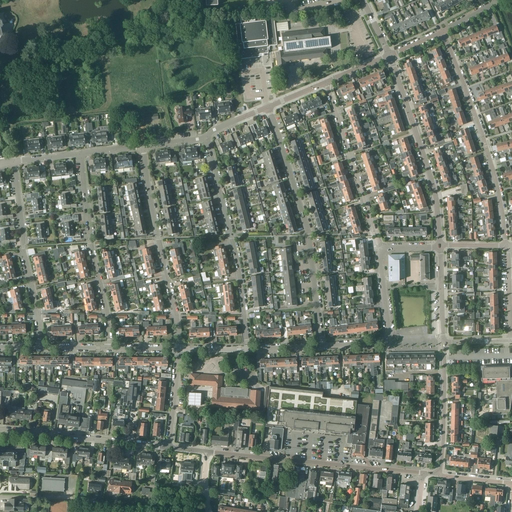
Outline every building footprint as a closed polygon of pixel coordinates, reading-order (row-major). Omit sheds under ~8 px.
[(448,0),(446,2),(444,0),(441,0),(443,3),(446,10),(452,6),(448,0)] [(446,10),(443,3),(440,4),(437,5),(437,6),(438,6),(441,12),(446,10)] [(422,11),(420,8),(418,9),(420,13),(421,15),(424,22),(430,19),(428,16),(430,15),(428,11),(423,13),(422,11)] [(410,16),(407,12),(407,11),(405,12),(405,13),(406,15),(412,27),(418,24),(415,17),(411,19),(410,15),(410,16)] [(397,25),(393,16),(391,13),(384,17),(385,20),(390,18),(394,26),(391,28),(394,35),(400,32),(397,25)] [(415,17),(418,24),(424,22),(421,15),(420,13),(417,14),(418,16),(415,17)] [(277,46),(274,16),(264,17),(241,19),(241,24),(236,25),(240,60),(260,57),(259,55),(268,54),(268,48),(270,48),(270,47),(277,46)] [(403,22),(406,29),(412,27),(409,20),(406,21),(403,22)] [(287,22),(276,23),(277,31),(288,30),(287,22)] [(403,32),(406,30),(405,30),(406,29),(403,23),(397,25),(400,32),(403,31),(403,32)] [(496,26),(490,28),(493,35),(498,33),(496,27),(496,26)] [(490,28),(485,30),(487,37),(493,35),(490,28)] [(284,52),(276,53),(278,70),(286,69),(285,62),(308,59),(327,57),(326,49),(331,48),(329,36),(324,37),(323,29),(298,32),(288,34),(281,34),(282,42),(284,52)] [(474,34),(468,37),(471,44),(472,46),(475,45),(477,49),(479,48),(479,46),(474,34)] [(458,44),(456,45),(458,49),(460,48),(463,47),(466,46),(463,39),(460,40),(457,41),(458,44)] [(434,56),(434,57),(441,54),(439,48),(432,51),(434,56)] [(492,56),(489,58),(493,67),(499,65),(494,53),(492,49),(490,49),(492,54),(492,56)] [(496,52),(494,53),(499,65),(504,63),(502,56),(499,57),(496,52)] [(427,63),(435,60),(436,62),(443,60),(443,59),(441,54),(434,57),(432,58),(428,59),(426,60),(427,63)] [(485,56),(483,57),(484,61),(485,63),(488,69),(493,67),(489,58),(486,59),(485,56)] [(407,63),(404,64),(406,70),(419,66),(419,64),(415,65),(413,65),(411,59),(406,61),(407,63)] [(429,69),(430,71),(433,70),(445,65),(443,60),(436,62),(433,64),(435,67),(429,69)] [(474,61),(472,62),(477,74),(482,72),(480,65),(477,66),(476,64),(474,61)] [(472,68),(469,69),(471,76),(477,74),(472,62),(470,62),(471,66),(472,68)] [(441,73),(441,74),(448,71),(447,71),(445,65),(433,70),(434,72),(437,71),(439,71),(441,73)] [(419,66),(406,70),(408,76),(416,74),(414,70),(416,70),(420,68),(419,66)] [(382,71),(376,73),(381,86),(384,85),(381,79),(385,78),(382,71)] [(441,74),(442,77),(443,79),(450,77),(450,76),(448,71),(441,74)] [(376,73),(370,76),(373,83),(374,85),(378,83),(379,87),(381,86),(376,73)] [(416,74),(408,76),(410,83),(423,78),(423,76),(419,77),(417,78),(416,74)] [(370,76),(364,78),(367,85),(370,93),(372,92),(371,90),(370,86),(369,84),(373,83),(370,76)] [(452,82),(450,77),(443,79),(441,80),(439,81),(440,84),(442,84),(442,86),(440,87),(441,90),(451,86),(450,83),(452,82)] [(364,78),(358,81),(361,88),(364,86),(365,86),(368,94),(370,93),(367,85),(364,78)] [(423,78),(410,83),(411,85),(411,86),(411,88),(412,88),(413,89),(422,86),(421,82),(424,80),(423,78)] [(351,84),(345,86),(351,99),(353,97),(351,92),(354,90),(351,84)] [(509,91),(506,84),(501,86),(503,93),(506,92),(509,91)] [(345,86),(339,89),(342,96),(346,94),(349,102),(346,103),(347,106),(353,104),(351,99),(345,86)] [(422,86),(413,89),(415,95),(427,91),(429,90),(428,88),(423,89),(422,86)] [(498,95),(503,93),(501,86),(495,88),(498,95)] [(498,97),(498,95),(495,88),(490,90),(492,97),(495,96),(497,101),(500,100),(498,97)] [(448,91),(450,97),(457,95),(455,89),(448,91)] [(487,99),(492,97),(490,90),(484,92),(487,99)] [(427,91),(415,95),(416,101),(426,97),(425,94),(428,92),(427,91)] [(377,103),(378,106),(393,101),(391,94),(388,95),(387,92),(376,96),(377,98),(378,98),(379,99),(382,98),(383,101),(377,103)] [(487,100),(487,99),(484,92),(479,94),(480,98),(477,99),(478,102),(484,100),(487,105),(488,104),(487,100)] [(315,99),(313,100),(316,108),(327,104),(324,97),(319,99),(319,98),(318,98),(318,97),(317,97),(316,97),(316,98),(315,98),(315,99)] [(224,113),(230,112),(230,110),(233,109),(232,100),(223,101),(224,113)] [(308,102),(307,103),(310,110),(310,111),(311,113),(317,110),(316,108),(313,100),(310,101),(309,101),(308,101),(308,102),(307,102),(308,102)] [(224,113),(223,101),(214,102),(215,110),(218,110),(218,113),(224,113)] [(393,101),(378,106),(379,108),(385,107),(386,110),(395,107),(395,106),(393,101)] [(458,101),(451,103),(452,106),(453,109),(460,107),(460,106),(458,101)] [(205,120),(211,119),(211,116),(214,115),(212,103),(209,103),(209,108),(204,108),(205,120)] [(301,106),(298,107),(302,116),(305,115),(304,113),(310,110),(307,103),(304,104),(304,103),(303,103),(302,103),(302,104),(302,105),(301,105),(301,106)] [(426,105),(419,108),(421,114),(433,109),(433,107),(430,108),(429,104),(426,105)] [(290,115),(294,124),(302,121),(301,118),(296,107),(293,108),(295,113),(290,115)] [(379,119),(381,118),(384,117),(397,113),(395,107),(386,110),(387,113),(380,115),(381,116),(381,117),(379,117),(378,118),(378,119),(379,119)] [(186,109),(186,108),(178,109),(178,115),(177,116),(177,117),(177,118),(177,119),(178,119),(179,119),(179,123),(188,122),(187,115),(188,115),(189,117),(192,116),(191,109),(186,109)] [(205,120),(204,108),(195,110),(196,117),(199,116),(199,118),(200,121),(205,120)] [(356,108),(347,111),(349,117),(359,114),(365,112),(364,109),(357,111),(356,108)] [(505,117),(505,115),(503,111),(502,108),(500,109),(502,115),(499,116),(500,119),(502,125),(508,123),(505,117)] [(433,109),(421,114),(423,120),(432,117),(431,113),(434,111),(433,109)] [(497,127),(492,114),(491,110),(489,111),(484,112),(486,116),(490,115),(491,119),(492,121),(489,122),(491,129),(497,127)] [(283,112),(280,113),(286,127),(294,124),(290,115),(285,117),(283,112)] [(462,112),(455,115),(457,120),(464,118),(462,112)] [(391,118),(392,122),(399,119),(397,113),(384,117),(381,118),(381,119),(382,121),(386,120),(391,118)] [(502,125),(500,119),(497,120),(494,113),(492,114),(497,127),(502,125)] [(359,114),(349,117),(351,123),(360,120),(359,114)] [(320,124),(314,126),(315,129),(319,128),(321,127),(328,125),(326,118),(324,119),(323,116),(318,118),(318,121),(319,121),(320,124)] [(432,117),(423,120),(425,126),(435,123),(432,117)] [(466,123),(464,118),(457,120),(459,126),(466,124),(466,123)] [(271,133),(265,119),(262,120),(265,126),(255,130),(253,125),(250,126),(256,139),(271,133)] [(389,129),(401,125),(399,119),(392,122),(393,124),(388,126),(389,129)] [(360,120),(351,123),(353,130),(369,125),(368,123),(362,124),(360,120)] [(435,123),(425,126),(427,132),(434,130),(433,126),(435,126),(438,124),(438,122),(435,123)] [(328,125),(321,127),(323,133),(330,131),(328,125)] [(369,125),(353,130),(355,136),(362,134),(361,131),(370,128),(369,126),(369,125)] [(403,131),(401,125),(389,129),(389,131),(393,131),(394,135),(403,131)] [(246,144),(254,140),(248,127),(245,128),(247,133),(242,135),(246,144)] [(462,137),(469,135),(469,134),(468,129),(460,131),(462,137)] [(109,130),(100,131),(102,143),(108,142),(107,138),(110,138),(109,130)] [(434,130),(427,132),(427,133),(429,138),(436,136),(435,134),(434,130)] [(92,132),(89,133),(90,142),(93,142),(96,142),(96,143),(102,143),(100,131),(92,132)] [(324,137),(319,140),(319,142),(323,140),(325,140),(332,137),(330,131),(323,133),(324,137)] [(237,137),(235,132),(232,133),(238,147),(246,144),(242,135),(237,137)] [(87,133),(78,134),(79,145),(85,145),(85,143),(88,143),(88,142),(90,142),(89,133),(87,133)] [(70,140),(67,140),(68,147),(71,146),(71,145),(74,145),(74,146),(79,145),(78,134),(69,135),(70,140)] [(228,151),(236,148),(230,134),(227,135),(230,141),(225,143),(228,151)] [(355,136),(357,142),(364,140),(366,139),(370,138),(374,137),(373,135),(369,136),(366,137),(363,137),(362,134),(355,136)] [(462,137),(461,137),(461,138),(462,143),(464,143),(471,140),(469,135),(462,137)] [(57,148),(63,147),(63,144),(65,144),(64,136),(56,137),(57,148)] [(436,136),(429,138),(431,145),(438,142),(436,136)] [(57,148),(56,137),(47,138),(48,146),(51,145),(51,149),(57,148)] [(332,137),(325,140),(327,146),(334,143),(332,137)] [(35,151),(41,150),(40,149),(43,148),(42,138),(33,139),(35,151)] [(392,147),(392,148),(392,150),(398,148),(408,145),(406,138),(396,141),(397,145),(392,147)] [(35,151),(33,139),(24,141),(25,148),(28,148),(29,152),(35,151)] [(220,145),(218,139),(215,141),(221,154),(228,151),(225,143),(220,145)] [(302,144),(300,139),(298,139),(290,142),(292,147),(302,144)] [(357,142),(357,143),(359,148),(362,147),(362,150),(368,149),(367,145),(366,146),(365,143),(365,142),(367,142),(366,140),(366,139),(364,140),(357,142)] [(461,150),(473,146),(471,140),(464,143),(462,143),(461,144),(462,147),(460,148),(461,150)] [(510,152),(510,149),(508,142),(502,143),(504,153),(507,153),(510,152)] [(334,143),(327,146),(329,152),(336,149),(334,143)] [(504,153),(502,143),(496,145),(498,152),(501,151),(502,154),(503,157),(504,159),(505,158),(506,158),(505,156),(504,153)] [(293,152),(303,149),(302,144),(292,147),(293,152)] [(408,145),(398,148),(400,153),(410,150),(408,145)] [(475,152),(473,146),(461,150),(457,151),(457,152),(458,154),(461,153),(461,152),(465,152),(467,151),(468,154),(475,152)] [(197,150),(196,148),(190,149),(192,160),(201,159),(200,149),(197,150)] [(443,148),(433,151),(435,157),(435,158),(445,155),(448,154),(447,152),(444,152),(443,148)] [(192,160),(190,149),(185,150),(185,151),(182,151),(182,153),(179,153),(179,157),(183,157),(183,161),(192,160)] [(295,157),(305,153),(303,149),(293,152),(295,157)] [(327,153),(323,154),(324,156),(328,155),(329,159),(330,159),(331,162),(337,160),(336,156),(338,155),(336,149),(329,152),(327,153)] [(262,153),(264,158),(272,156),(274,155),(272,150),(262,153)] [(402,157),(398,159),(399,160),(399,161),(403,160),(405,159),(412,157),(410,150),(400,153),(402,157)] [(173,153),(173,151),(164,152),(165,164),(174,162),(174,158),(177,158),(176,153),(173,153)] [(156,165),(165,164),(164,152),(158,153),(158,156),(155,157),(156,165)] [(296,162),(306,159),(305,153),(295,157),(296,162)] [(368,153),(361,155),(363,161),(377,157),(377,155),(376,155),(372,156),(369,157),(369,156),(368,153)] [(272,156),(264,158),(265,163),(272,161),(275,160),(274,155),(272,156)] [(445,155),(435,158),(437,163),(437,164),(444,161),(446,161),(445,155)] [(115,170),(124,169),(122,157),(116,158),(117,161),(114,162),(115,170)] [(128,160),(128,157),(122,157),(124,169),(132,168),(131,160),(128,160)] [(377,157),(363,161),(365,168),(372,165),(371,161),(373,161),(379,158),(378,157),(377,157)] [(399,161),(400,163),(404,162),(405,162),(406,161),(407,165),(414,162),(412,157),(405,159),(403,160),(399,161)] [(466,165),(466,167),(479,163),(477,157),(472,159),(470,159),(471,162),(469,163),(469,164),(466,165)] [(105,163),(105,159),(99,160),(101,172),(109,171),(108,162),(105,163)] [(298,167),(308,163),(306,159),(296,162),(298,167)] [(92,173),(101,172),(99,160),(93,161),(94,164),(91,165),(92,173)] [(272,161),(265,163),(267,168),(272,167),(277,165),(275,160),(272,161)] [(333,169),(329,171),(330,173),(343,169),(342,168),(341,162),(338,163),(337,161),(332,162),(333,165),(334,168),(335,169),(333,169)] [(444,161),(437,164),(439,169),(439,170),(452,166),(451,164),(447,164),(445,165),(444,161)] [(406,169),(402,171),(403,173),(416,168),(414,162),(407,165),(408,168),(406,169)] [(300,172),(309,168),(308,163),(298,167),(300,172)] [(472,168),(473,171),(481,169),(479,163),(466,167),(467,169),(471,168),(472,168)] [(66,164),(60,165),(61,176),(70,175),(74,175),(73,167),(66,167),(66,164)] [(54,167),(51,167),(52,177),(61,176),(60,165),(54,166),(54,167)] [(266,172),(266,173),(272,172),(278,170),(277,165),(272,167),(267,168),(267,171),(266,172)] [(372,165),(365,168),(367,174),(380,170),(379,168),(375,168),(373,169),(372,165)] [(452,166),(439,170),(441,175),(441,176),(448,174),(448,173),(447,170),(453,169),(453,168),(452,167),(454,167),(453,165),(452,166)] [(39,169),(39,167),(33,168),(34,180),(40,179),(40,181),(47,180),(45,168),(42,168),(42,169),(39,169)] [(27,170),(24,171),(25,181),(25,183),(26,184),(28,184),(29,183),(29,180),(34,180),(33,168),(27,169),(27,170)] [(301,176),(311,173),(309,168),(300,172),(301,176)] [(343,169),(330,173),(331,175),(334,174),(334,175),(336,174),(337,177),(345,175),(343,169)] [(403,173),(402,173),(403,176),(408,175),(410,180),(416,179),(415,176),(418,175),(416,169),(403,173)] [(474,177),(475,177),(482,175),(482,174),(481,169),(473,171),(475,174),(472,175),(469,177),(470,179),(474,177)] [(269,175),(270,178),(272,177),(280,175),(278,170),(272,172),(266,173),(267,175),(269,175)] [(380,170),(367,174),(369,180),(376,178),(375,174),(377,173),(380,171),(380,170)] [(448,174),(441,176),(443,182),(450,180),(452,179),(456,178),(455,175),(454,176),(453,172),(448,174)] [(303,181),(313,178),(311,173),(301,176),(303,181)] [(272,177),(270,178),(271,183),(272,184),(279,182),(278,181),(281,180),(280,175),(272,177)] [(336,182),(328,184),(329,187),(332,186),(334,185),(335,185),(337,184),(339,183),(347,181),(345,175),(337,177),(338,180),(336,181),(336,182)] [(376,178),(369,180),(371,186),(384,182),(387,181),(386,178),(383,179),(381,180),(380,176),(376,178)] [(304,186),(314,183),(313,178),(303,181),(304,186)] [(450,180),(443,182),(445,188),(452,186),(455,185),(454,182),(457,181),(456,178),(452,179),(450,180)] [(479,188),(486,186),(484,180),(477,182),(478,186),(477,186),(473,188),(474,190),(477,189),(479,188)] [(339,183),(337,184),(339,190),(341,190),(349,187),(347,181),(339,183)] [(414,181),(407,183),(410,192),(419,189),(417,182),(415,183),(414,181)] [(384,182),(371,186),(373,193),(380,190),(383,189),(384,189),(382,186),(385,185),(384,182)] [(477,189),(474,190),(470,191),(471,193),(474,192),(478,192),(479,195),(481,194),(488,192),(486,186),(479,188),(477,189)] [(74,190),(73,187),(70,188),(70,191),(60,192),(61,201),(70,200),(70,194),(76,194),(75,190),(74,190)] [(342,193),(340,194),(340,195),(341,197),(342,197),(346,195),(348,195),(351,194),(349,187),(341,190),(343,193),(342,193)] [(410,192),(406,193),(407,195),(413,194),(414,197),(421,194),(419,189),(410,192)] [(31,198),(26,198),(27,202),(33,201),(33,206),(45,205),(44,199),(41,200),(41,197),(39,197),(38,193),(30,194),(31,198)] [(379,198),(377,199),(379,205),(391,201),(393,200),(392,198),(387,200),(386,196),(385,193),(378,195),(379,198)] [(331,200),(330,201),(331,202),(331,203),(339,201),(339,200),(342,199),(343,203),(353,200),(351,194),(348,195),(346,195),(342,197),(341,197),(334,199),(332,200),(331,200)] [(309,204),(319,200),(318,195),(308,199),(309,204)] [(422,195),(412,198),(414,204),(414,205),(424,201),(422,195)] [(71,205),(70,200),(61,201),(58,201),(59,206),(62,205),(62,209),(77,207),(77,204),(71,205)] [(311,208),(321,205),(319,200),(309,204),(311,208)] [(478,206),(474,206),(474,208),(478,208),(491,207),(491,206),(490,200),(483,201),(483,204),(478,206)] [(0,211),(7,210),(6,205),(12,204),(12,201),(0,202),(0,211)] [(203,209),(213,206),(212,201),(201,203),(203,209)] [(391,201),(379,205),(381,211),(384,210),(385,211),(388,210),(387,209),(388,209),(387,205),(389,205),(392,203),(391,201)] [(414,205),(413,205),(414,207),(415,208),(418,207),(420,212),(425,212),(424,208),(426,208),(426,207),(424,201),(414,205)] [(34,211),(28,212),(28,215),(43,213),(42,210),(45,210),(45,205),(33,206),(34,211)] [(313,213),(322,210),(321,205),(311,208),(313,213)] [(346,214),(340,215),(341,218),(343,217),(355,213),(354,207),(351,208),(350,206),(344,208),(344,209),(347,210),(348,213),(346,214)] [(7,215),(7,210),(0,211),(0,219),(14,218),(13,215),(7,215)] [(314,218),(324,215),(322,210),(313,213),(314,218)] [(355,213),(343,217),(343,219),(347,219),(348,223),(350,222),(358,220),(355,213)] [(316,223),(326,220),(324,215),(314,218),(316,223)] [(61,224),(61,229),(73,228),(73,223),(78,222),(78,219),(71,220),(70,217),(63,218),(64,223),(61,224)] [(317,228),(327,225),(326,220),(316,223),(317,228)] [(350,226),(346,228),(347,230),(360,226),(358,220),(350,222),(352,226),(350,226)] [(44,221),(29,223),(30,226),(36,226),(36,231),(45,230),(44,221)] [(481,230),(481,232),(494,231),(493,224),(486,225),(486,226),(486,229),(484,229),(481,230)] [(319,233),(326,231),(329,230),(327,225),(317,228),(319,233)] [(1,236),(10,235),(9,230),(15,229),(15,226),(0,227),(1,236)] [(219,234),(218,231),(219,231),(218,226),(208,228),(209,233),(215,232),(215,235),(219,234)] [(347,230),(344,231),(345,233),(348,232),(351,232),(352,235),(361,232),(360,226),(347,230)] [(74,233),(73,228),(61,229),(62,233),(62,234),(63,234),(64,235),(65,234),(65,237),(72,236),(73,240),(76,240),(76,236),(80,236),(80,232),(74,233)] [(37,236),(31,237),(31,240),(36,239),(36,244),(44,243),(43,239),(46,238),(46,235),(49,235),(48,229),(45,230),(36,231),(37,236)] [(148,237),(147,234),(146,229),(135,231),(136,236),(141,235),(142,238),(148,237)] [(463,229),(449,230),(450,237),(457,236),(458,240),(462,240),(461,233),(465,233),(465,232),(465,229),(463,229)] [(114,239),(114,235),(113,230),(102,231),(103,237),(104,236),(105,240),(114,239)] [(474,233),(474,240),(478,239),(478,235),(487,234),(487,237),(495,236),(494,231),(481,232),(476,233),(474,233)] [(10,240),(10,235),(1,236),(2,244),(17,243),(16,239),(10,240)] [(218,256),(226,254),(225,248),(222,248),(221,245),(216,247),(217,250),(214,250),(215,257),(218,256)] [(143,257),(152,255),(150,248),(142,250),(143,257)] [(173,250),(171,250),(172,257),(180,255),(183,254),(182,251),(180,252),(179,248),(175,249),(174,248),(172,248),(173,250)] [(76,256),(73,258),(74,260),(84,258),(83,251),(80,252),(79,249),(74,251),(75,253),(76,256)] [(106,252),(105,249),(102,250),(104,260),(112,258),(117,257),(116,254),(113,255),(112,251),(111,251),(106,252)] [(34,258),(35,265),(43,263),(47,262),(45,253),(34,255),(35,258),(34,258)] [(2,268),(4,267),(12,265),(11,259),(10,255),(2,257),(3,261),(3,263),(1,264),(1,265),(2,268)] [(145,263),(153,261),(152,255),(143,257),(145,263)] [(180,255),(172,257),(174,263),(182,261),(180,255)] [(405,278),(404,255),(404,256),(401,256),(401,255),(388,255),(389,272),(390,272),(390,281),(395,280),(395,281),(399,281),(399,278),(405,278)] [(429,280),(429,255),(420,255),(417,255),(410,256),(410,261),(419,261),(419,262),(420,262),(420,281),(429,280)] [(355,265),(369,264),(368,257),(360,258),(358,258),(358,262),(355,263),(355,265)] [(84,258),(74,260),(74,264),(75,267),(86,264),(84,258)] [(106,266),(114,264),(112,258),(104,260),(106,266)] [(146,269),(155,267),(153,261),(145,263),(146,269)] [(182,261),(174,263),(175,270),(186,267),(185,261),(182,261)] [(229,267),(228,261),(219,262),(219,263),(215,263),(216,266),(218,266),(218,269),(229,267)] [(37,271),(45,269),(43,263),(35,265),(37,271)] [(107,272),(118,270),(119,270),(118,263),(114,264),(106,266),(107,272)] [(86,264),(75,267),(76,269),(79,269),(80,272),(87,270),(86,264)] [(6,273),(14,272),(12,265),(4,267),(6,273)] [(148,276),(156,274),(155,267),(146,269),(148,276)] [(186,267),(175,270),(177,276),(186,274),(186,270),(187,270),(186,267)] [(219,276),(222,275),(230,274),(229,267),(218,269),(217,269),(219,276)] [(38,277),(46,275),(45,269),(37,271),(38,277)] [(80,272),(77,273),(77,275),(80,275),(81,278),(89,277),(87,270),(80,272)] [(120,276),(118,270),(107,272),(109,279),(111,278),(111,281),(124,278),(124,275),(120,276)] [(0,285),(9,283),(8,280),(15,278),(14,272),(6,273),(2,274),(2,277),(1,277),(2,281),(0,281),(0,285)] [(207,278),(206,277),(206,272),(201,273),(203,279),(203,282),(211,280),(210,278),(207,278)] [(40,284),(48,282),(47,278),(48,278),(48,275),(46,275),(38,277),(40,284)] [(195,283),(202,281),(200,275),(193,276),(195,283)] [(121,287),(120,280),(113,282),(113,285),(110,286),(112,292),(120,290),(125,289),(124,286),(121,287)] [(143,284),(143,281),(136,282),(137,289),(146,287),(149,292),(149,293),(152,292),(160,290),(158,284),(151,285),(150,282),(143,284)] [(81,293),(82,293),(84,292),(92,290),(91,284),(81,286),(82,290),(80,290),(81,293)] [(189,288),(189,284),(179,286),(181,293),(192,290),(191,287),(189,288)] [(12,298),(20,296),(18,289),(10,291),(12,298)] [(83,299),(86,299),(94,297),(92,290),(84,292),(82,293),(83,299)] [(113,299),(121,297),(120,290),(112,292),(113,299)] [(149,299),(153,298),(161,297),(160,290),(152,292),(152,294),(149,297),(149,299)] [(182,299),(190,297),(193,297),(192,290),(181,293),(182,299)] [(13,304),(21,302),(20,296),(12,298),(13,304)] [(45,304),(53,302),(51,296),(43,297),(45,304)] [(87,305),(95,303),(94,297),(86,299),(87,305)] [(115,305),(123,303),(121,297),(113,299),(115,305)] [(155,305),(163,303),(161,297),(153,298),(155,305)] [(360,305),(356,306),(356,308),(366,308),(365,305),(373,304),(373,298),(365,299),(363,299),(363,305),(360,305)] [(15,310),(23,308),(21,302),(13,304),(11,304),(12,308),(11,309),(10,309),(10,310),(3,310),(3,313),(15,313),(15,310)] [(46,311),(54,309),(53,302),(45,304),(46,311)] [(125,311),(124,310),(127,309),(126,305),(127,305),(126,302),(123,303),(115,305),(116,312),(121,311),(121,312),(125,311)] [(185,312),(193,310),(192,306),(195,305),(194,302),(192,303),(184,305),(185,312)] [(89,311),(97,309),(95,303),(87,305),(89,311)] [(163,303),(155,305),(153,305),(153,308),(155,307),(156,311),(164,309),(163,303)] [(454,307),(453,307),(453,309),(454,309),(454,310),(458,310),(458,313),(464,313),(464,306),(467,305),(467,303),(463,303),(453,303),(454,307)] [(212,307),(208,308),(209,312),(209,315),(209,316),(216,316),(216,312),(212,312),(212,307)] [(374,310),(369,310),(369,311),(369,312),(369,316),(371,331),(377,330),(376,323),(377,323),(377,319),(373,320),(372,313),(374,313),(374,310)] [(359,313),(357,313),(357,319),(359,332),(365,332),(364,322),(362,322),(361,316),(360,316),(359,313)] [(126,337),(125,326),(125,319),(125,316),(118,315),(118,318),(122,319),(123,329),(119,329),(116,329),(116,334),(119,334),(119,337),(126,337)] [(335,319),(333,320),(335,336),(342,335),(340,326),(337,326),(335,319)] [(149,325),(148,322),(143,322),(143,329),(147,329),(147,336),(154,335),(153,327),(151,327),(150,325),(149,325)] [(275,323),(273,323),(273,324),(274,337),(277,337),(277,338),(279,338),(280,337),(280,335),(283,334),(282,325),(275,325),(275,323)] [(486,325),(485,325),(485,328),(486,328),(491,328),(491,333),(492,333),(495,333),(495,332),(495,331),(499,331),(499,325),(486,325)] [(394,373),(402,373),(402,371),(402,355),(393,356),(394,373)] [(402,371),(410,371),(410,355),(402,355),(402,371)] [(410,371),(418,370),(418,355),(410,355),(410,371)] [(418,370),(426,370),(426,355),(418,355),(418,370)] [(426,370),(434,370),(434,355),(426,355),(426,370)] [(386,373),(394,373),(393,356),(385,356),(386,373)] [(26,370),(26,357),(20,357),(20,360),(17,360),(17,367),(23,367),(24,370),(26,370)] [(337,360),(337,357),(331,357),(331,367),(332,371),(334,371),(334,369),(339,368),(339,364),(339,360),(337,360)] [(73,361),(72,368),(81,369),(81,358),(76,358),(76,361),(73,361)] [(511,380),(510,380),(510,376),(511,376),(511,366),(481,367),(482,382),(497,381),(497,399),(492,399),(493,415),(510,415),(511,404),(511,400),(511,397),(511,380)] [(222,388),(222,376),(191,374),(190,384),(191,384),(191,386),(194,386),(194,385),(214,386),(212,406),(259,410),(260,391),(248,390),(248,389),(247,388),(226,387),(225,388),(222,388)] [(455,377),(452,377),(452,383),(460,383),(467,383),(467,380),(463,380),(463,381),(460,381),(460,377),(460,375),(455,375),(455,377)] [(154,386),(154,387),(166,388),(166,382),(165,382),(165,379),(159,378),(159,381),(159,384),(154,384),(154,386)] [(123,381),(122,386),(120,406),(129,406),(128,409),(132,409),(132,400),(139,401),(141,382),(137,382),(132,381),(130,381),(123,381)] [(394,391),(394,383),(394,381),(384,381),(384,391),(394,391)] [(350,431),(353,431),(357,404),(357,401),(322,398),(323,393),(270,387),(265,425),(285,427),(293,428),(293,429),(301,430),(301,429),(350,434),(350,431)] [(465,389),(452,389),(452,396),(455,396),(455,399),(460,399),(460,392),(465,392),(465,389)] [(201,394),(189,393),(189,405),(200,406),(201,394)] [(59,401),(58,404),(61,405),(58,423),(67,424),(69,410),(69,406),(67,405),(67,402),(68,397),(67,397),(60,396),(59,401)] [(452,405),(452,407),(452,410),(459,411),(459,408),(460,408),(462,407),(462,405),(462,404),(459,404),(459,401),(454,401),(453,402),(453,404),(452,404),(452,405)] [(36,411),(36,402),(33,402),(32,408),(28,408),(27,411),(24,411),(23,419),(31,420),(31,412),(32,412),(32,410),(36,411)] [(357,404),(353,431),(351,447),(354,447),(353,451),(355,451),(354,457),(364,458),(365,446),(366,439),(370,407),(369,407),(369,406),(357,404)] [(16,419),(17,410),(10,410),(11,406),(4,405),(3,412),(8,412),(8,418),(16,419)] [(23,419),(24,411),(25,408),(17,407),(17,410),(16,419),(23,419)] [(127,421),(128,415),(125,415),(125,414),(122,414),(123,410),(120,409),(118,426),(124,427),(124,421),(127,421)] [(43,417),(43,421),(49,422),(51,414),(51,411),(45,410),(44,413),(43,417)] [(99,410),(98,419),(101,420),(107,420),(107,414),(104,414),(101,413),(101,412),(101,410),(99,410)] [(250,424),(251,419),(243,418),(242,419),(234,419),(234,425),(233,431),(237,431),(238,427),(247,428),(247,423),(250,424)] [(142,421),(142,424),(141,424),(140,436),(147,436),(148,424),(147,424),(147,421),(142,421)] [(155,424),(154,424),(153,436),(160,436),(161,424),(160,424),(160,421),(155,421),(155,424)] [(193,433),(193,426),(182,425),(181,432),(181,433),(180,442),(187,443),(187,442),(192,443),(192,435),(193,435),(193,433)] [(503,438),(503,434),(504,428),(491,426),(490,437),(503,438)] [(283,429),(273,428),(272,428),(272,429),(271,436),(272,437),(271,440),(270,440),(269,448),(269,449),(269,450),(273,450),(273,449),(273,450),(278,450),(280,450),(281,450),(281,449),(282,447),(281,447),(282,442),(282,441),(282,436),(283,436),(283,435),(282,435),(283,431),(284,431),(284,430),(283,429)] [(228,446),(229,431),(222,430),(221,437),(220,445),(228,446)] [(375,440),(374,440),(375,432),(370,431),(368,449),(370,449),(369,459),(375,459),(377,440),(377,438),(376,438),(375,440)] [(250,435),(249,447),(255,448),(256,443),(258,443),(258,440),(256,440),(256,436),(250,435)] [(220,445),(221,437),(212,436),(211,445),(220,445)] [(383,450),(384,448),(384,441),(377,440),(375,459),(381,460),(382,450),(383,450)] [(391,461),(392,448),(393,441),(388,440),(385,461),(391,461)] [(398,452),(397,460),(404,461),(405,448),(405,446),(405,445),(402,445),(402,449),(401,449),(400,452),(398,452)] [(463,459),(462,467),(469,468),(470,464),(471,464),(471,458),(474,458),(476,445),(474,445),(472,445),(472,449),(470,450),(469,452),(469,455),(464,455),(464,456),(463,459)] [(37,456),(38,447),(31,446),(31,448),(31,449),(27,449),(26,457),(33,458),(34,455),(37,456)] [(48,459),(49,451),(45,451),(46,447),(38,447),(37,456),(41,456),(42,459),(48,459)] [(83,457),(84,448),(81,447),(81,448),(78,447),(78,448),(77,456),(73,455),(72,464),(75,465),(75,462),(76,462),(76,460),(79,460),(79,459),(82,459),(83,457)] [(59,458),(60,449),(56,448),(53,448),(53,451),(49,451),(48,459),(48,462),(51,463),(52,460),(54,460),(55,457),(59,458)] [(423,463),(424,453),(425,448),(422,448),(422,454),(415,453),(414,460),(418,460),(417,462),(423,463)] [(69,464),(69,461),(70,453),(67,453),(67,450),(60,449),(59,458),(63,458),(64,464),(69,464)] [(1,453),(1,461),(3,461),(3,467),(16,467),(16,465),(17,453),(15,452),(12,451),(11,453),(1,453)] [(145,465),(146,453),(141,453),(140,455),(138,455),(137,464),(145,465)] [(154,466),(155,457),(152,457),(152,454),(146,453),(145,465),(154,466)] [(430,464),(431,455),(427,454),(428,453),(424,453),(423,463),(430,464)] [(122,469),(123,457),(117,457),(117,459),(114,459),(113,468),(122,469)] [(130,470),(131,461),(129,460),(129,458),(123,457),(122,469),(130,470)] [(157,462),(156,469),(160,469),(170,470),(170,468),(172,468),(172,463),(170,463),(170,460),(161,459),(160,463),(157,462)] [(181,470),(180,473),(188,474),(187,482),(186,486),(187,486),(187,488),(190,488),(191,488),(191,486),(192,486),(192,482),(191,482),(192,471),(193,471),(194,463),(182,462),(181,470)] [(227,478),(228,464),(225,463),(225,464),(222,464),(222,468),(219,468),(218,477),(221,477),(227,478)] [(265,480),(267,466),(261,466),(261,464),(253,463),(253,469),(260,470),(260,476),(259,479),(265,480)] [(236,478),(237,470),(234,470),(234,465),(232,465),(232,464),(228,464),(227,478),(233,478),(236,478)] [(243,470),(243,465),(240,465),(239,466),(237,466),(237,470),(236,478),(236,479),(242,479),(245,479),(246,471),(243,470)] [(284,482),(285,473),(282,472),(283,466),(274,465),(272,480),(284,482)] [(303,500),(306,480),(304,478),(305,468),(295,467),(293,485),(287,484),(286,491),(285,497),(303,500)] [(315,501),(316,493),(318,472),(309,470),(308,479),(306,480),(303,500),(315,501)] [(343,488),(345,473),(336,472),(335,479),(339,480),(339,481),(338,482),(337,483),(338,484),(339,484),(340,484),(340,488),(343,488)] [(350,481),(351,474),(345,473),(343,488),(346,488),(347,484),(347,485),(349,486),(349,485),(350,484),(349,483),(349,481),(350,481)] [(368,490),(369,485),(367,485),(368,475),(360,474),(359,483),(363,484),(363,490),(368,490)] [(377,488),(380,488),(381,487),(381,480),(379,479),(380,475),(374,474),(373,486),(377,487),(377,488)] [(396,489),(396,485),(395,484),(396,478),(388,477),(387,488),(387,490),(394,491),(395,489),(396,489)] [(9,484),(9,491),(17,491),(17,490),(28,490),(28,487),(29,487),(29,479),(10,478),(9,484)] [(64,492),(65,479),(42,478),(42,490),(64,492)] [(119,493),(121,481),(110,480),(109,491),(115,491),(115,492),(119,493)] [(134,490),(134,486),(131,485),(132,483),(121,481),(119,493),(124,494),(124,493),(130,493),(131,490),(134,490)] [(429,492),(428,497),(434,497),(435,494),(439,495),(442,495),(442,494),(443,482),(438,481),(437,487),(436,487),(435,493),(429,492)] [(443,482),(442,494),(449,495),(449,496),(449,497),(452,497),(452,496),(453,490),(449,490),(450,482),(443,481),(443,482)] [(101,492),(102,484),(90,482),(89,491),(101,492)] [(470,501),(470,500),(470,495),(471,491),(468,490),(467,493),(465,493),(466,486),(463,485),(463,484),(460,484),(459,485),(458,485),(457,496),(467,497),(466,501),(470,501)] [(407,509),(410,486),(401,485),(399,500),(398,506),(398,507),(407,509)] [(473,494),(481,495),(482,487),(474,486),(473,494)] [(382,503),(396,505),(398,506),(399,500),(386,499),(387,490),(387,488),(383,487),(383,494),(382,500),(382,503)] [(496,489),(497,489),(486,488),(486,489),(485,497),(491,498),(491,502),(490,506),(495,506),(495,501),(495,498),(496,489)] [(427,511),(426,511),(435,511),(436,511),(437,497),(434,497),(428,497),(427,511)] [(381,509),(382,503),(382,500),(367,498),(367,502),(369,502),(369,507),(381,509)] [(29,511),(29,500),(10,499),(9,504),(5,504),(5,510),(10,510),(10,511),(17,511),(18,511),(29,511)] [(396,505),(382,503),(381,509),(381,510),(395,511),(396,505)]
